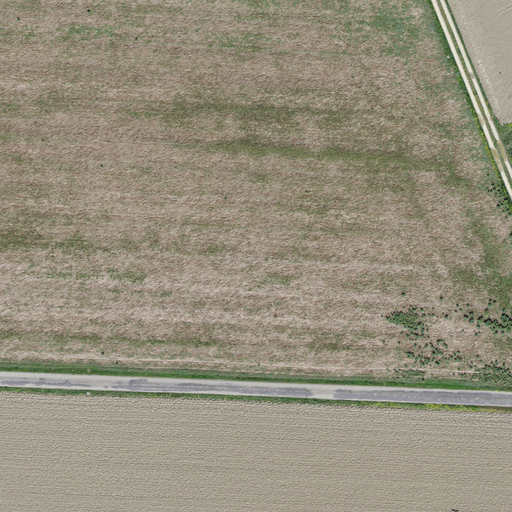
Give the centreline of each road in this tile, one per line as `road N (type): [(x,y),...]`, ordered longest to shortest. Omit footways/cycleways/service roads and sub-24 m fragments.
road 1 (track): [(511,399),(0,378)]
road 2 (track): [(511,164),(447,0)]
